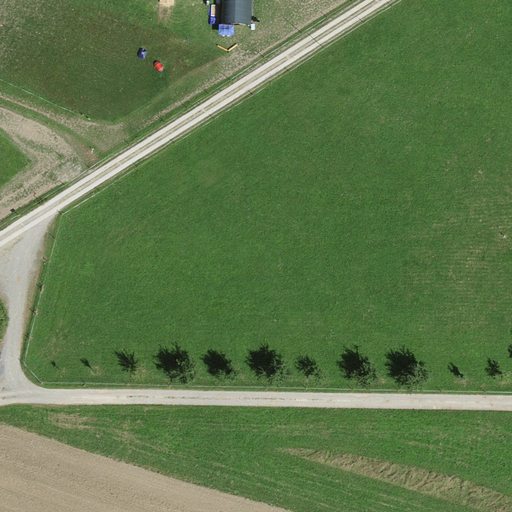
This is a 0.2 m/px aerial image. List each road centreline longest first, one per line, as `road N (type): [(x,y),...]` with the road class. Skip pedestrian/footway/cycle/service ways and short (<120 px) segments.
road 1 (track): [(511,398),(0,398)]
road 2 (track): [(375,0),(0,237)]
road 3 (unknown): [(31,217),(22,347),(7,397)]
